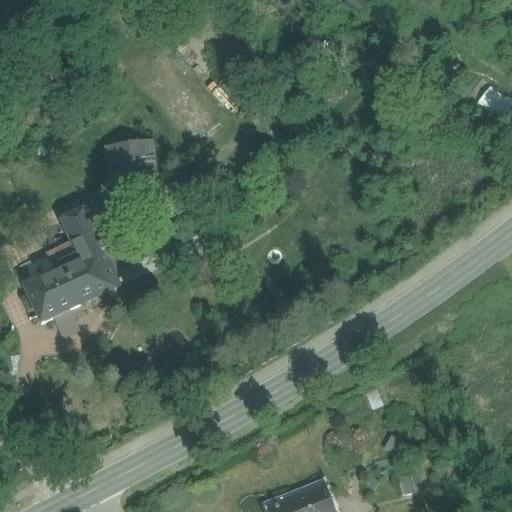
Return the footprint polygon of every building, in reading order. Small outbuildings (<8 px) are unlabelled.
[(29,16),(4,0),(1,0),(0,3),(0,29),(15,38),(29,16)] [(505,125),(511,115),(511,100),(492,87),(478,106),(505,125)] [(149,143),(106,149),(112,189),(155,182),(149,143)] [(188,186),(176,192),(180,200),(192,194),(188,186)] [(98,204),(61,222),(72,245),(77,256),(59,265),(62,271),(64,270),(80,304),(95,297),(95,299),(121,287),(115,275),(154,258),(142,235),(118,246),(98,204)] [(201,208),(142,235),(154,258),(211,232),(201,208)] [(217,244),(211,232),(154,258),(115,275),(121,287),(217,244)] [(72,245),(48,257),(59,265),(77,256),(72,245)] [(62,271),(26,289),(44,325),(54,320),(70,312),(82,307),(80,304),(64,270),(62,271)] [(70,312),(54,320),(64,341),(80,333),(70,312)] [(413,482),(400,485),(403,497),(416,494),(413,482)] [(332,511),(323,490),(269,511),(332,511)]
